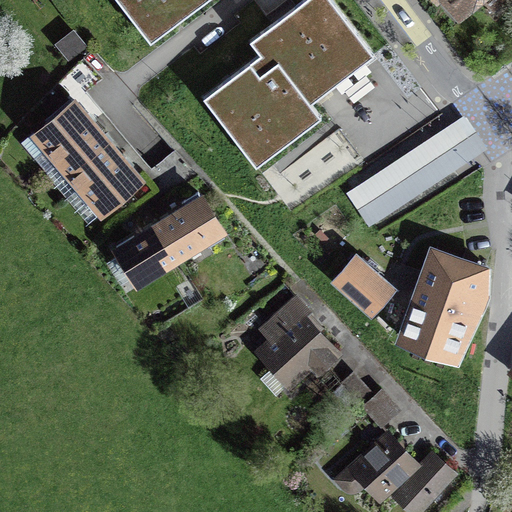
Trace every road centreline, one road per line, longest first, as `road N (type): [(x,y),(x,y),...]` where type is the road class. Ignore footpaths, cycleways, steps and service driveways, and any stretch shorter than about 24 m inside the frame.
road 1 (residential): [(488,113),(502,145),(507,307),(485,476)]
road 2 (residential): [(488,113),(450,82),(387,0)]
